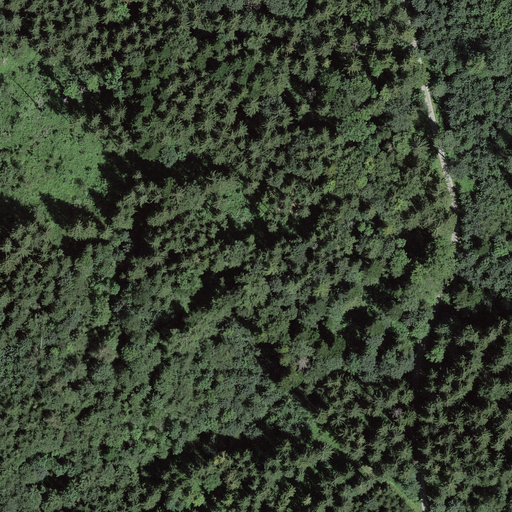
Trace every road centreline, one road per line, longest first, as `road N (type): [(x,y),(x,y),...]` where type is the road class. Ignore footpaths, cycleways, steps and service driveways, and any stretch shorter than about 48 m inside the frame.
road 1 (track): [(402,0),(455,199),(455,244),(416,378),(427,511)]
road 2 (track): [(511,302),(467,378),(415,432)]
